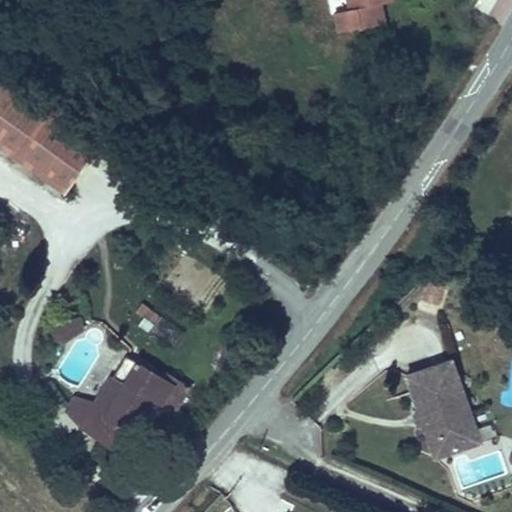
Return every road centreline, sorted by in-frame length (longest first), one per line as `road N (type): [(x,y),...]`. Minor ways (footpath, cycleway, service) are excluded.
road 1 (tertiary): [(153,511),(349,279),(511,37)]
road 2 (unknown): [(274,376),(313,451),(436,511)]
